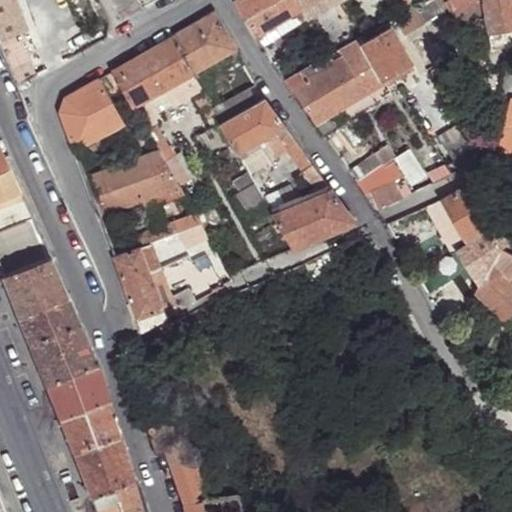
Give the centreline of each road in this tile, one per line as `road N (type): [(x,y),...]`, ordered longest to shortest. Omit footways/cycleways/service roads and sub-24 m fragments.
road 1 (residential): [(97,341),(114,316),(113,287),(44,94),(56,78),(131,42)]
road 2 (residential): [(218,0),(369,223)]
road 3 (residential): [(97,341),(0,111)]
road 4 (residential): [(369,223),(486,165),(511,85)]
road 5 (residential): [(369,223),(468,397)]
road 6 (residential): [(151,511),(97,341)]
road 7 (residential): [(231,285),(369,223)]
road 8 (tertiary): [(0,393),(44,511)]
